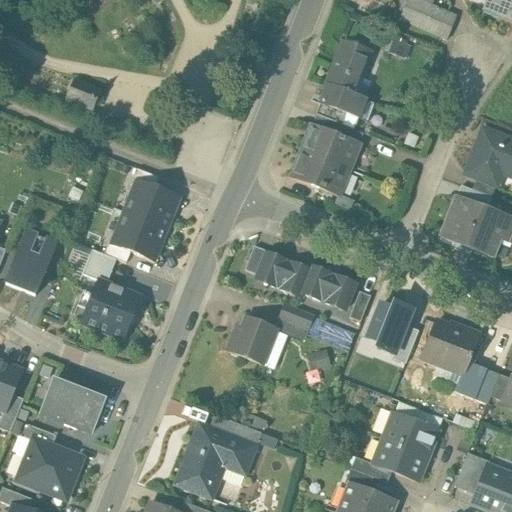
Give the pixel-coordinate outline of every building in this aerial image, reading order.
[(455,18),(414,0),(407,0),(400,20),(446,41),(455,18)] [(511,0),(486,0),(484,8),(511,18),(511,0)] [(369,53),(344,43),(327,87),(352,97),(352,96),(364,101),(371,83),(359,79),(369,53)] [(101,92),(76,83),(68,104),(93,113),(97,102),(101,92)] [(352,97),(327,87),(320,105),(345,115),(358,120),(365,101),(364,101),(352,96),(352,97)] [(345,115),(320,105),(316,116),(339,126),(341,127),(345,115)] [(339,126),(316,116),(311,128),(335,137),(339,126)] [(341,127),(339,126),(335,137),(358,146),(363,135),(341,127)] [(335,137),(311,128),(301,153),(348,172),(358,146),(335,137)] [(511,142),(482,131),(464,175),(475,180),(496,188),(504,167),(511,170),(511,142)] [(348,172),(301,153),(291,179),(338,197),(348,172)] [(165,229),(178,197),(128,178),(116,210),(165,229)] [(496,188),(475,180),(471,191),(491,199),(496,188)] [(471,191),(461,187),(456,198),(487,210),(491,199),(471,191)] [(456,198),(455,198),(439,239),(493,259),(500,240),(499,240),(507,219),(511,220),(511,219),(487,210),(456,198)] [(153,262),(165,229),(116,210),(103,243),(153,262)] [(56,245),(26,233),(5,285),(35,297),(56,245)] [(267,253),(254,248),(244,272),(257,277),(266,255),(267,255),(267,253)] [(116,261),(92,251),(82,276),(99,282),(106,285),(116,261)] [(267,255),(266,255),(257,277),(255,282),(300,300),(302,296),(301,296),(310,272),(291,265),(290,267),(283,264),(284,262),(267,255)] [(330,276),(311,268),(310,272),(301,296),(302,296),(344,313),(355,286),(336,278),(335,281),(329,278),(330,276)] [(106,285),(99,282),(81,326),(121,342),(139,298),(106,285)] [(370,298),(359,293),(349,319),(360,324),(370,298)] [(313,318),(284,306),(278,319),(308,331),(313,318)] [(275,331),(246,319),(239,336),(234,334),(227,353),(261,366),(275,331)] [(480,336),(461,329),(459,333),(435,323),(421,358),(464,375),(480,336)] [(0,362),(0,421),(4,412),(5,412),(11,396),(20,373),(3,366),(1,363),(0,362)] [(496,382),(472,372),(462,397),(487,406),(490,398),(496,382)] [(511,374),(510,380),(501,402),(511,406),(511,374)] [(510,380),(499,376),(496,382),(490,398),(501,402),(510,380)] [(104,404),(52,383),(45,401),(51,403),(46,416),(65,423),(64,426),(75,431),(76,428),(92,434),(104,404)] [(11,396),(5,412),(4,412),(0,421),(0,430),(10,434),(23,401),(11,396)] [(437,432),(393,414),(383,440),(427,458),(437,432)] [(261,435),(221,420),(216,433),(255,448),(261,435)] [(56,437),(28,426),(23,438),(33,442),(33,441),(52,448),(56,437)] [(216,433),(198,426),(174,486),(211,501),(219,480),(240,488),(255,448),(216,433)] [(427,458),(383,440),(373,466),(372,467),(391,474),(417,484),(427,458)] [(52,448),(33,441),(33,442),(17,482),(65,501),(81,460),(52,448)] [(373,466),(355,459),(350,470),(373,479),(387,485),(391,474),(372,467),(373,466)] [(478,462),(469,485),(480,489),(489,466),(478,462)] [(509,480),(488,472),(491,467),(489,466),(480,489),(473,506),(488,511),(511,511),(511,476),(510,476),(509,480)] [(373,479),(350,470),(345,484),(352,487),(353,486),(368,492),(373,479)] [(368,492),(353,486),(352,487),(342,511),(392,511),(396,504),(368,492)] [(31,511),(36,502),(2,489),(0,494),(0,503),(13,508),(13,507),(25,511),(31,511)] [(172,511),(150,503),(146,511),(172,511)] [(204,511),(182,503),(178,511),(204,511)]
